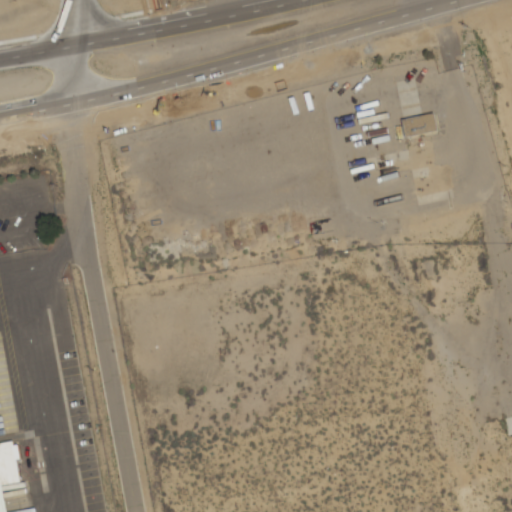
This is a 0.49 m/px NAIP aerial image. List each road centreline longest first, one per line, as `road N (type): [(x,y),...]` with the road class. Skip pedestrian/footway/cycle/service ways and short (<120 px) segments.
road 1 (primary): [(0,119),(462,0)]
road 2 (residential): [(140,511),(82,244),(74,46)]
road 3 (primary): [(293,0),(0,59)]
